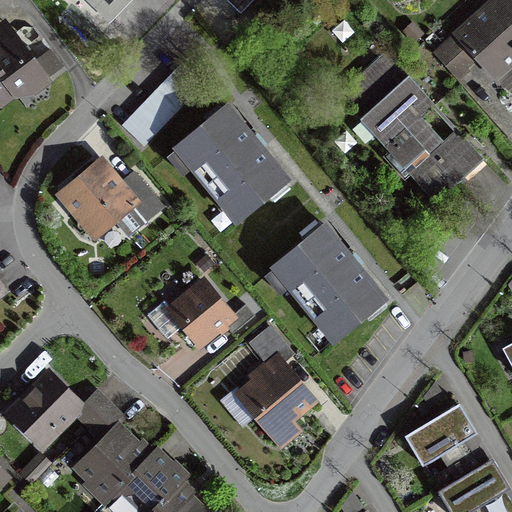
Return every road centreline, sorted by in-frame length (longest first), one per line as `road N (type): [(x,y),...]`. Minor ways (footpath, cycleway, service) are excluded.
road 1 (residential): [(300,511),(511,225)]
road 2 (residential): [(68,301),(32,249),(25,195),(43,160),(151,37)]
road 3 (residential): [(263,511),(173,405),(128,370),(68,301)]
